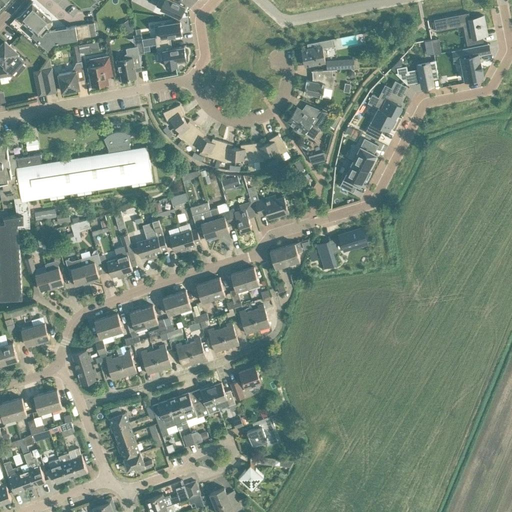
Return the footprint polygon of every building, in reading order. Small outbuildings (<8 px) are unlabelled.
[(158,0),(156,5),(180,16),(185,5),(183,4),(180,3),(175,0),(158,0)] [(14,18),(20,24),(24,20),(35,30),(32,34),(48,48),(54,42),(96,35),(94,22),(46,30),(42,34),(39,32),(52,18),(33,1),(19,16),(14,18)] [(469,11),(434,18),(436,30),(463,25),(467,44),(483,41),(482,35),(481,29),(486,28),(484,14),(470,17),(469,11)] [(180,20),(155,24),(156,36),(155,36),(156,43),(171,41),(170,35),(182,32),(182,30),(181,27),(180,20)] [(325,61),(325,57),(326,55),(325,51),(323,49),(323,47),(333,45),(332,38),(307,43),(308,48),(301,49),(305,65),(325,61)] [(25,58),(5,40),(0,45),(0,58),(5,64),(3,66),(4,66),(0,66),(0,75),(11,74),(12,72),(17,76),(26,66),(21,62),(25,58)] [(171,41),(156,43),(157,51),(161,50),(163,62),(166,61),(167,66),(178,64),(177,62),(185,61),(184,58),(186,58),(184,46),(182,46),(179,46),(172,48),(171,41)] [(488,42),(460,48),(460,49),(462,56),(461,56),(461,58),(465,79),(483,75),(481,68),(482,68),(482,67),(480,60),(481,60),(480,59),(480,60),(479,54),(490,52),(488,42)] [(74,56),(81,55),(79,44),(72,45),(74,56)] [(135,67),(141,65),(138,46),(126,48),(127,53),(125,54),(123,56),(123,58),(117,60),(119,71),(120,71),(122,79),(137,76),(135,67)] [(109,82),(107,76),(114,74),(110,54),(89,58),(90,65),(88,65),(92,85),(109,82)] [(338,59),(338,68),(354,67),(354,58),(338,59)] [(398,71),(395,72),(407,83),(410,82),(409,79),(420,77),(422,86),(426,85),(434,84),(433,78),(439,77),(435,59),(425,61),(418,63),(419,68),(407,70),(406,65),(405,65),(397,67),(398,71)] [(80,87),(78,80),(85,79),(82,60),(76,62),(72,70),(59,73),(62,91),(80,87)] [(52,67),(41,69),(43,76),(44,75),(47,93),(57,91),(52,67)] [(311,70),(312,70),(313,77),(312,80),(307,79),(306,78),(304,92),(308,92),(308,94),(309,95),(310,96),(312,95),(313,95),(314,93),(322,95),(322,96),(324,87),(332,88),(335,74),(334,74),(334,75),(333,74),(332,69),(337,69),(337,68),(311,70)] [(38,90),(45,88),(44,82),(40,83),(40,81),(36,81),(38,90)] [(372,93),(368,102),(378,107),(396,116),(397,114),(399,115),(402,108),(400,107),(402,105),(400,104),(405,94),(403,93),(392,87),(385,100),(378,96),(372,93)] [(171,119),(175,125),(184,118),(182,115),(185,113),(180,103),(163,111),(169,121),(171,119)] [(304,131),(308,134),(315,124),(318,126),(327,112),(307,103),(302,110),(297,107),(288,120),(298,127),(298,128),(298,131),(301,132),(303,132),(304,131)] [(378,107),(366,131),(378,138),(384,126),(389,129),(391,126),(392,127),(396,119),(395,118),(396,116),(378,107)] [(177,134),(185,140),(197,126),(189,119),(187,122),(184,118),(175,125),(180,131),(177,134)] [(196,144),(202,148),(207,138),(203,136),(205,133),(197,126),(185,140),(193,147),(196,144)] [(0,182),(2,182),(3,188),(0,188),(0,190),(1,199),(14,197),(22,196),(23,200),(28,199),(37,197),(40,197),(50,195),(50,194),(64,192),(64,193),(77,191),(77,190),(91,188),(91,189),(104,187),(104,185),(118,183),(118,185),(132,182),(132,181),(145,179),(146,180),(153,179),(147,146),(140,147),(140,148),(131,150),(130,143),(131,133),(129,132),(128,131),(124,131),(120,130),(117,130),(113,131),(110,133),(106,135),(105,136),(104,137),(108,146),(109,151),(109,153),(99,155),(99,153),(86,155),(86,157),(72,159),(72,158),(58,160),(59,161),(45,163),(45,162),(42,162),(41,154),(41,153),(16,157),(9,158),(9,154),(8,147),(7,146),(3,147),(2,142),(0,142),(0,182)] [(271,141),(266,143),(270,154),(277,151),(279,154),(288,149),(283,141),(278,133),(269,138),(271,141)] [(207,155),(217,158),(222,140),(212,137),(212,140),(207,138),(202,148),(208,151),(207,155)] [(365,137),(352,161),(368,169),(369,168),(371,168),(375,160),(373,159),(376,153),(374,152),(370,150),(374,142),(365,137)] [(228,157),(235,158),(236,147),(232,146),(233,143),(222,140),(217,158),(227,161),(228,157)] [(261,141),(251,142),(253,161),(264,160),(263,156),(270,154),(266,143),(262,144),(261,141)] [(236,147),(235,158),(242,159),(243,162),(253,161),(251,142),(240,144),(241,147),(236,147)] [(310,160),(312,163),(323,159),(322,157),(318,154),(317,153),(309,155),(310,160)] [(352,161),(340,185),(350,190),(354,182),(357,184),(360,185),(363,179),(365,180),(369,172),(367,171),(368,169),(352,161)] [(224,189),(235,186),(234,184),(240,182),(238,175),(222,180),(224,189)] [(266,197),(255,201),(260,215),(268,213),(269,217),(289,211),(283,194),(276,196),(276,194),(266,197)] [(5,222),(0,222),(0,298),(18,298),(18,292),(22,292),(21,281),(21,266),(20,251),(19,236),(18,228),(30,227),(30,221),(28,199),(23,200),(22,196),(14,197),(17,214),(4,217),(5,217),(5,222)] [(197,227),(197,228),(200,238),(206,236),(206,238),(213,235),(214,238),(219,237),(213,218),(210,208),(208,201),(190,206),(193,214),(197,227)] [(234,208),(229,209),(233,223),(238,222),(240,230),(252,227),(249,217),(255,215),(252,203),(251,201),(239,204),(241,209),(235,211),(234,208)] [(218,206),(210,208),(213,218),(219,237),(224,235),(223,232),(230,230),(228,225),(233,223),(229,209),(220,212),(218,206)] [(54,216),(52,208),(35,211),(36,219),(54,216)] [(173,208),(157,212),(158,217),(175,212),(173,208)] [(57,214),(58,222),(70,220),(68,212),(57,214)] [(145,231),(147,238),(153,257),(158,255),(157,252),(162,250),(162,249),(168,248),(162,230),(159,218),(152,219),(153,221),(143,224),(145,231)] [(189,222),(179,226),(181,232),(186,251),(191,249),(190,245),(196,244),(196,243),(201,241),(200,238),(197,228),(197,227),(191,228),(189,222)] [(92,230),(93,234),(110,230),(109,226),(92,230)] [(333,251),(343,248),(368,241),(363,226),(338,234),(339,236),(340,239),(331,242),(330,239),(332,238),(317,243),(324,267),(337,263),(333,251)] [(186,251),(181,232),(170,235),(172,241),(175,250),(180,248),(181,252),(186,251)] [(133,248),(128,233),(120,235),(123,245),(125,251),(126,250),(133,248)] [(153,257),(147,238),(136,241),(141,256),(147,255),(148,258),(153,257)] [(295,242),(282,246),(287,263),(300,259),(298,251),(302,250),(299,241),(295,242)] [(125,251),(123,245),(115,247),(117,257),(123,276),(128,275),(127,271),(133,269),(132,266),(137,264),(133,248),(126,250),(125,251)] [(287,263),(282,246),(270,250),(276,267),(287,263)] [(93,254),(81,257),(83,264),(89,283),(94,281),(93,278),(100,276),(96,264),(101,262),(98,252),(93,254)] [(26,258),(30,273),(37,270),(32,256),(26,258)] [(83,264),(81,257),(72,260),(68,258),(66,259),(70,274),(73,273),(76,283),(83,281),(84,284),(89,283),(83,264)] [(118,277),(123,276),(117,257),(101,262),(104,272),(110,271),(111,276),(117,274),(118,277)] [(45,263),(47,269),(53,288),(58,287),(57,284),(64,282),(57,259),(45,263)] [(254,266),(243,269),(248,286),(260,283),(254,266)] [(53,288),(47,269),(35,273),(40,289),(47,287),(48,290),(53,288)] [(230,290),(233,300),(235,305),(242,303),(237,290),(248,286),(243,269),(231,273),(236,288),(230,290)] [(220,277),(208,280),(214,297),(225,294),(220,277)] [(214,297),(208,280),(197,284),(202,301),(214,297)] [(186,289),(174,293),(179,310),(192,306),(186,289)] [(179,310),(174,293),(163,296),(169,313),(179,310)] [(167,331),(168,330),(166,325),(163,318),(158,319),(153,304),(142,308),(147,325),(158,322),(161,332),(167,331)] [(258,307),(252,309),(258,329),(270,325),(264,304),(258,306),(258,307)] [(136,329),(147,325),(142,308),(130,311),(136,329)] [(258,329),(252,309),(246,311),(245,309),(240,311),(243,323),(246,333),(258,329)] [(207,311),(200,313),(202,319),(209,317),(207,311)] [(118,312),(106,316),(112,333),(123,329),(118,312)] [(202,319),(200,313),(194,315),(195,321),(200,320),(202,319)] [(7,325),(14,323),(12,316),(5,318),(7,325)] [(112,333),(106,316),(95,319),(100,334),(94,336),(99,353),(107,350),(102,336),(112,333)] [(33,325),(38,344),(44,342),(43,339),(50,337),(45,321),(33,325)] [(227,326),(221,328),(227,347),(239,343),(232,321),(227,323),(227,326)] [(38,344),(33,325),(21,328),(26,344),(33,342),(34,345),(38,344)] [(227,347),(221,328),(215,330),(214,327),(208,329),(215,351),(227,347)] [(195,340),(189,343),(195,362),(207,358),(200,336),(194,338),(195,340)] [(13,341),(2,345),(6,362),(7,364),(19,361),(13,341)] [(195,362),(189,343),(182,345),(181,342),(176,344),(183,366),(195,362)] [(160,348),(154,350),(160,369),(172,365),(165,343),(159,345),(160,348)] [(72,354),(75,361),(91,356),(90,353),(88,353),(86,349),(72,354)] [(125,354),(119,355),(125,375),(137,371),(130,349),(124,351),(125,354)] [(160,369),(154,350),(147,352),(147,349),(141,351),(148,373),(160,369)] [(125,375),(119,355),(112,357),(111,355),(106,357),(113,379),(125,375)] [(75,361),(77,369),(91,364),(90,361),(92,360),(91,356),(75,361)] [(77,369),(79,376),(96,371),(95,367),(92,368),(91,364),(77,369)] [(262,379),(261,377),(259,377),(258,375),(255,365),(239,371),(243,381),(239,383),(239,380),(231,383),(234,392),(237,399),(245,396),(242,388),(245,387),(245,388),(255,385),(256,386),(260,385),(260,383),(261,383),(261,381),(262,379)] [(96,371),(79,376),(82,384),(96,379),(95,375),(97,374),(96,371)] [(222,382),(211,385),(217,402),(227,399),(229,405),(235,402),(231,389),(225,391),(222,382)] [(204,399),(198,401),(203,415),(220,409),(217,402),(211,385),(201,389),(204,399)] [(57,388),(46,392),(51,409),(62,405),(57,388)] [(189,391),(178,395),(187,419),(197,415),(197,417),(203,415),(198,401),(193,403),(189,391)] [(51,409),(46,392),(34,395),(39,412),(51,409)] [(178,395),(168,399),(177,423),(187,419),(178,395)] [(22,397),(11,400),(16,417),(27,414),(22,397)] [(154,410),(156,416),(161,429),(163,435),(169,433),(167,427),(177,423),(168,399),(152,404),(154,410)] [(16,417),(11,400),(0,402),(0,406),(4,420),(16,417)] [(268,406),(261,409),(263,416),(271,414),(268,406)] [(110,417),(113,427),(129,421),(126,411),(110,417)] [(247,430),(252,442),(256,443),(256,444),(266,440),(268,445),(280,440),(271,414),(253,421),(255,427),(247,430)] [(56,426),(50,428),(51,432),(58,429),(59,431),(62,430),(62,431),(74,427),(71,420),(66,421),(66,422),(60,424),(56,426)] [(113,427),(117,437),(133,431),(129,421),(113,427)] [(43,422),(36,424),(38,430),(45,428),(43,422)] [(74,427),(62,431),(64,436),(66,435),(76,432),(75,432),(74,427)] [(191,432),(195,442),(209,437),(206,430),(201,432),(197,430),(191,432)] [(42,431),(34,433),(35,438),(36,439),(44,437),(42,431)] [(117,437),(121,447),(137,442),(133,431),(117,437)] [(187,445),(195,442),(191,432),(184,435),(187,445)] [(24,436),(19,438),(21,443),(28,462),(36,485),(46,481),(40,465),(33,457),(31,450),(29,451),(24,436)] [(182,437),(166,444),(169,452),(185,445),(182,437)] [(121,447),(124,458),(140,452),(137,442),(121,447)] [(79,447),(75,448),(77,456),(71,458),(77,475),(78,475),(77,473),(80,472),(81,474),(88,471),(79,447)] [(61,461),(60,462),(66,477),(67,479),(68,478),(67,477),(70,476),(71,477),(77,475),(71,458),(68,452),(58,455),(59,457),(61,461)] [(140,452),(124,458),(128,468),(144,462),(140,452)] [(59,457),(49,461),(57,482),(64,480),(63,478),(66,477),(60,462),(61,461),(59,457)] [(17,466),(19,472),(25,488),(36,485),(28,462),(17,466)] [(238,476),(252,488),(264,475),(251,463),(251,468),(246,468),(238,476)] [(19,472),(9,476),(15,492),(25,488),(19,472)] [(0,499),(1,502),(12,498),(3,476),(0,477),(0,499)] [(196,480),(190,482),(195,495),(201,493),(196,480)] [(190,482),(184,484),(189,497),(195,495),(190,482)] [(210,493),(218,511),(223,511),(231,509),(232,511),(242,507),(234,489),(227,492),(224,487),(210,493)] [(150,511),(174,502),(181,500),(179,494),(171,497),(170,494),(163,496),(163,494),(146,499),(150,511)] [(111,511),(114,511),(113,510),(116,509),(113,500),(110,501),(109,498),(110,498),(104,500),(105,502),(93,507),(94,511),(111,511)] [(150,511),(173,511),(176,506),(174,502),(150,511)]
